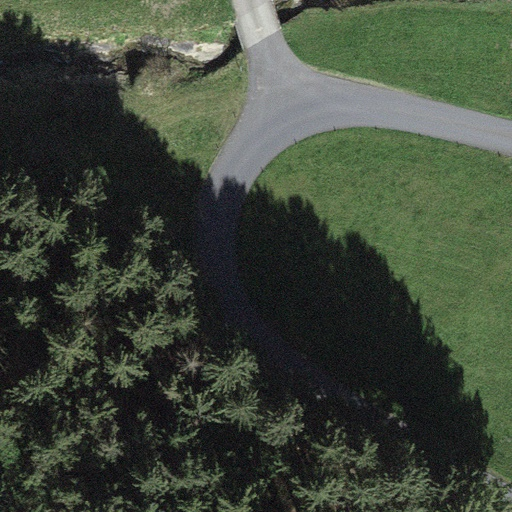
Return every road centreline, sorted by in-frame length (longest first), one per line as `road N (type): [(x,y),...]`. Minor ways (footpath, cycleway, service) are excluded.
road 1 (unclassified): [(288,121),(256,143),(231,175),(219,212),(228,295),(248,328),(328,400),(511,505)]
road 2 (unclassified): [(511,137),(378,106),(329,107),(288,121)]
road 3 (unclassified): [(249,0),(288,121)]
